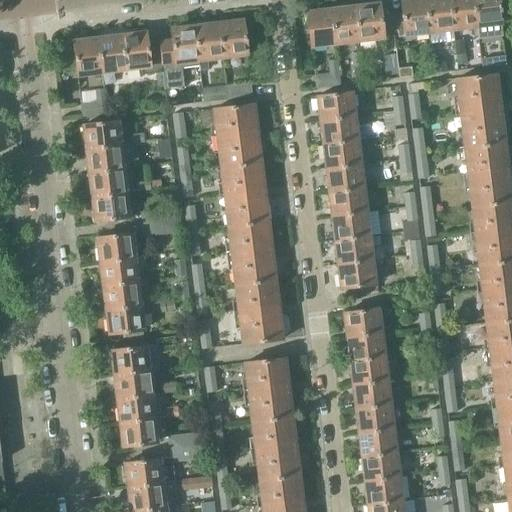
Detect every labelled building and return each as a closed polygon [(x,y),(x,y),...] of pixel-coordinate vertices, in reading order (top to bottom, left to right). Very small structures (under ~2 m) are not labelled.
[(428,32),(423,0),(408,0),(400,1),(404,35),(428,32)] [(447,0),(423,0),(428,32),(451,29),(447,0)] [(476,26),(472,0),(447,0),(451,29),(476,26)] [(472,0),(476,26),(500,23),(497,0),(472,0)] [(378,3),(353,6),(358,40),(382,37),(378,3)] [(358,40),(353,6),(330,9),(334,43),(358,40)] [(334,43),(330,9),(305,12),(309,46),(334,43)] [(510,14),(508,15),(503,16),(504,23),(511,22),(510,14)] [(217,24),(221,58),(246,55),(242,21),(217,24)] [(221,58),(217,24),(192,27),(197,66),(198,70),(207,69),(205,60),(221,58)] [(171,40),(158,41),(161,72),(163,89),(183,86),(180,68),(197,66),(192,27),(170,30),(171,40)] [(144,32),(120,35),(125,70),(137,68),(138,75),(161,72),(158,41),(145,43),(144,32)] [(125,70),(120,35),(96,39),(101,73),(125,70)] [(101,73),(96,39),(72,42),(76,76),(101,73)] [(463,39),(453,41),(455,54),(465,53),(463,39)] [(361,65),(359,52),(350,53),(352,66),(361,65)] [(455,55),(456,65),(466,64),(465,54),(455,55)] [(397,69),(395,55),(383,57),(385,75),(398,74),(397,69)] [(492,58),(481,59),(482,68),(493,67),(492,58)] [(328,74),(313,75),(314,88),(339,85),(337,60),(327,61),(328,74)] [(444,62),(433,63),(434,73),(445,72),(444,62)] [(410,67),(397,69),(398,77),(411,76),(410,67)] [(462,139),(502,134),(495,73),(455,78),(462,139)] [(250,83),(233,85),(225,86),(226,99),(251,96),(250,83)] [(95,102),(79,104),(81,117),(106,114),(103,88),(94,89),(95,102)] [(203,102),(216,100),(215,89),(201,91),(203,102)] [(318,120),(354,115),(351,92),(316,96),(318,120)] [(417,93),(408,94),(407,95),(408,107),(419,106),(417,93)] [(128,95),(119,96),(121,112),(130,111),(128,95)] [(400,96),(399,96),(390,97),(392,111),(402,110),(400,96)] [(220,167),(259,162),(252,104),(212,109),(220,167)] [(420,118),(419,106),(408,107),(410,119),(420,118)] [(404,124),(402,110),(392,111),(394,126),(404,124)] [(183,125),(181,112),(171,113),(172,127),(183,125)] [(354,115),(318,120),(321,144),(357,139),(354,115)] [(116,120),(81,125),(84,149),(119,145),(116,120)] [(184,137),(183,125),(172,127),(174,138),(184,137)] [(422,128),(411,129),(413,142),(423,141),(422,128)] [(143,133),(130,135),(131,144),(135,143),(144,142),(143,133)] [(502,134),(462,139),(470,200),(510,195),(502,134)] [(407,144),(406,135),(394,136),(395,146),(397,146),(407,144)] [(360,164),(357,139),(321,144),(324,168),(360,164)] [(425,153),(423,141),(413,142),(414,154),(425,153)] [(119,145),(84,149),(87,174),(122,170),(122,169),(138,167),(135,143),(131,144),(119,145)] [(409,158),(407,144),(397,146),(398,159),(409,158)] [(186,147),(175,148),(177,161),(187,160),(186,147)] [(426,166),(425,153),(414,154),(416,167),(426,166)] [(411,172),(409,158),(398,159),(400,174),(411,172)] [(189,171),(187,160),(177,161),(178,172),(189,171)] [(259,162),(220,167),(227,226),(266,221),(259,162)] [(360,164),(324,168),(327,192),(363,188),(360,164)] [(428,178),(426,166),(416,167),(417,179),(418,179),(428,178)] [(122,170),(87,174),(90,198),(125,193),(122,170)] [(190,184),(189,171),(178,172),(180,186),(190,184)] [(161,189),(160,180),(148,181),(149,190),(161,189)] [(149,190),(148,181),(135,182),(136,192),(149,190)] [(192,197),(190,184),(180,186),(182,198),(192,197)] [(429,186),(419,187),(418,188),(420,200),(430,199),(429,186)] [(363,188),(327,192),(330,216),(366,212),(363,188)] [(413,192),(412,192),(402,193),(404,207),(415,206),(413,192)] [(125,193),(90,198),(93,221),(128,217),(125,193)] [(511,256),(511,214),(510,195),(470,200),(477,261),(511,256)] [(432,211),(430,199),(420,200),(421,213),(432,211)] [(195,218),(193,205),(182,207),(184,220),(195,218)] [(416,220),(415,206),(404,207),(406,222),(416,220)] [(140,224),(174,220),(172,207),(138,211),(140,224)] [(433,224),(432,211),(421,213),(423,225),(433,224)] [(368,236),(366,212),(330,216),(333,240),(368,236)] [(196,230),(195,218),(184,220),(185,232),(196,230)] [(175,233),(174,220),(140,224),(141,237),(175,233)] [(418,231),(416,220),(406,222),(406,224),(401,225),(402,233),(418,231)] [(266,221),(227,226),(234,285),(273,280),(266,221)] [(435,236),(433,224),(423,225),(424,238),(425,237),(435,236)] [(198,244),(196,230),(185,232),(187,245),(198,244)] [(98,261),(132,257),(129,233),(95,237),(98,261)] [(368,236),(333,240),(336,264),(371,260),(368,236)] [(422,268),(419,240),(408,241),(411,269),(422,268)] [(199,255),(198,244),(187,245),(189,256),(199,255)] [(436,245),(426,246),(425,246),(426,256),(437,255),(436,245)] [(438,265),(437,255),(426,256),(427,267),(438,265)] [(132,257),(98,261),(102,285),(138,281),(136,268),(143,267),(142,256),(132,257)] [(511,256),(477,261),(485,324),(511,320),(511,256)] [(183,259),(183,260),(172,261),(174,277),(185,276),(183,259)] [(371,260),(336,264),(339,289),(359,286),(374,284),(371,260)] [(200,264),(190,265),(191,278),(202,277),(200,264)] [(440,280),(438,265),(427,267),(429,281),(440,280)] [(203,289),(202,277),(191,278),(193,290),(203,289)] [(144,280),(138,281),(102,285),(105,310),(138,306),(136,291),(146,290),(144,280)] [(273,280),(234,285),(241,344),(281,339),(273,280)] [(442,295),(440,280),(429,281),(431,296),(432,296),(442,295)] [(188,300),(186,282),(175,283),(178,301),(188,300)] [(374,284),(359,286),(360,295),(375,293),(374,284)] [(205,302),(203,289),(193,290),(195,303),(205,302)] [(172,302),(149,304),(150,315),(164,313),(164,312),(173,311),(172,302)] [(207,315),(205,302),(195,303),(196,316),(207,315)] [(444,316),(443,303),(433,305),(432,305),(434,317),(444,316)] [(141,330),(138,306),(105,310),(108,334),(141,330)] [(345,336),(381,332),(378,308),(342,312),(345,336)] [(430,327),(428,313),(417,314),(419,328),(430,327)] [(446,328),(444,316),(434,317),(435,330),(446,328)] [(511,380),(511,320),(485,324),(492,383),(511,380)] [(208,323),(197,324),(199,337),(209,335),(208,323)] [(432,341),(430,327),(419,328),(420,342),(432,341)] [(447,341),(446,328),(435,330),(437,342),(447,341)] [(381,332),(345,336),(348,360),(384,356),(381,332)] [(211,348),(209,335),(199,337),(200,349),(211,348)] [(449,353),(447,341),(437,342),(438,355),(449,353)] [(143,346),(110,350),(113,375),(147,371),(157,370),(154,345),(143,346)] [(384,356),(348,360),(351,385),(387,380),(384,356)] [(251,421),(290,416),(283,357),(244,362),(251,421)] [(434,360),(433,361),(423,362),(424,376),(436,375),(434,360)] [(452,374),(450,362),(441,363),(439,363),(441,376),(452,374)] [(215,379),(213,367),(202,368),(204,380),(215,379)] [(147,371),(113,375),(115,399),(149,394),(147,371)] [(453,388),(452,374),(441,376),(442,389),(453,388)] [(438,389),(436,375),(424,376),(426,390),(438,389)] [(217,391),(215,379),(204,380),(206,393),(217,391)] [(387,380),(351,385),(354,409),(389,404),(387,380)] [(511,380),(492,383),(500,441),(511,439),(511,380)] [(173,382),(160,384),(161,394),(174,392),(173,382)] [(455,400),(453,388),(442,389),(444,401),(455,400)] [(149,394),(115,399),(118,423),(152,418),(149,394)] [(217,400),(207,402),(208,415),(219,414),(217,400)] [(456,412),(455,400),(444,401),(445,413),(446,413),(456,412)] [(389,404),(354,409),(357,433),(392,428),(389,404)] [(174,407),(164,408),(165,417),(175,416),(174,407)] [(440,408),(439,408),(429,409),(431,424),(442,423),(440,408)] [(220,424),(219,414),(208,415),(209,426),(220,424)] [(297,475),(290,416),(251,421),(258,480),(297,475)] [(152,418),(118,423),(121,447),(155,442),(155,440),(161,439),(161,438),(158,418),(152,418)] [(458,420),(448,421),(447,422),(448,434),(459,433),(458,420)] [(443,437),(442,423),(431,424),(433,438),(443,437)] [(222,438),(220,424),(209,426),(211,439),(222,438)] [(392,428),(357,433),(360,457),(395,453),(392,428)] [(168,450),(204,445),(202,432),(167,436),(168,450)] [(461,445),(459,433),(448,434),(450,447),(455,446),(461,445)] [(223,451),(222,438),(211,439),(213,452),(223,451)] [(511,439),(500,441),(507,499),(511,498),(511,439)] [(204,445),(168,450),(169,458),(170,463),(206,458),(204,445)] [(462,458),(461,445),(455,446),(450,447),(452,459),(462,458)] [(395,453),(360,457),(363,481),(398,477),(395,453)] [(447,469),(445,456),(435,457),(437,471),(447,469)] [(170,463),(169,458),(124,464),(127,486),(160,482),(172,480),(170,463)] [(226,471),(224,458),(213,459),(215,472),(226,471)] [(463,470),(462,458),(452,459),(453,472),(454,472),(463,470)] [(449,485),(447,469),(437,471),(438,486),(449,485)] [(227,484),(226,471),(215,472),(217,485),(227,484)] [(301,511),(297,475),(258,480),(262,511),(301,511)] [(210,487),(209,476),(172,480),(173,491),(210,487)] [(401,501),(398,477),(363,481),(366,505),(401,501)] [(466,491),(464,479),(455,480),(454,480),(456,493),(466,491)] [(173,491),(172,480),(160,482),(161,495),(173,491)] [(160,482),(127,486),(130,511),(163,507),(161,495),(160,482)] [(229,496),(227,484),(217,485),(218,497),(229,496)] [(468,504),(466,491),(456,493),(457,505),(468,504)] [(230,509),(229,496),(218,497),(220,510),(230,509)] [(402,511),(401,501),(366,505),(366,511),(402,511)]
